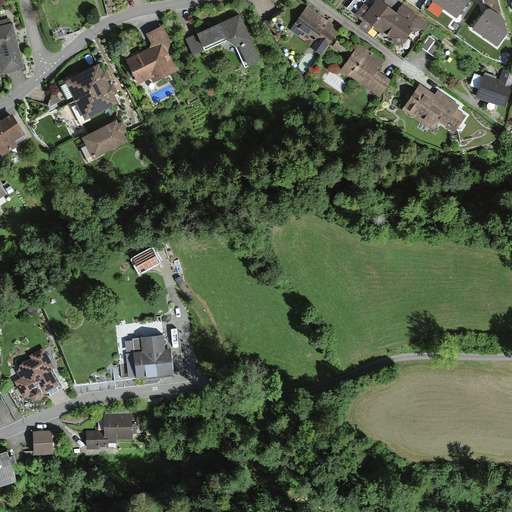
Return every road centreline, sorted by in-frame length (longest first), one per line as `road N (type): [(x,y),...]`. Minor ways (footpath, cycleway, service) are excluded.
road 1 (track): [(511,363),(398,363),(284,398),(205,385)]
road 2 (residential): [(205,385),(94,398),(0,434)]
road 3 (residential): [(50,68),(98,26),(196,0)]
